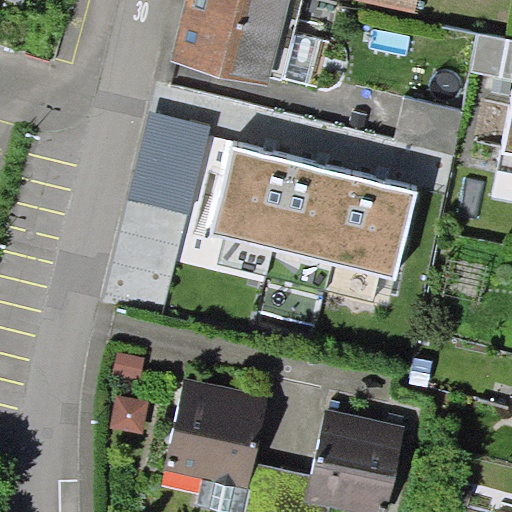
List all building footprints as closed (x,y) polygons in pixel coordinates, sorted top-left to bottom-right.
[(302,0),(192,0),(181,56),(286,78),(302,0)] [(418,0),(352,0),(352,3),(415,16),(418,0)] [(469,108),(409,95),(399,142),(459,155),(469,108)] [(358,173),(258,149),(228,272),(329,296),(358,173)] [(434,291),(368,278),(355,340),(421,354),(434,291)] [(282,399),(193,379),(174,464),(262,484),(282,399)] [(399,511),(420,428),(335,407),(313,497),(375,511),(399,511)]
